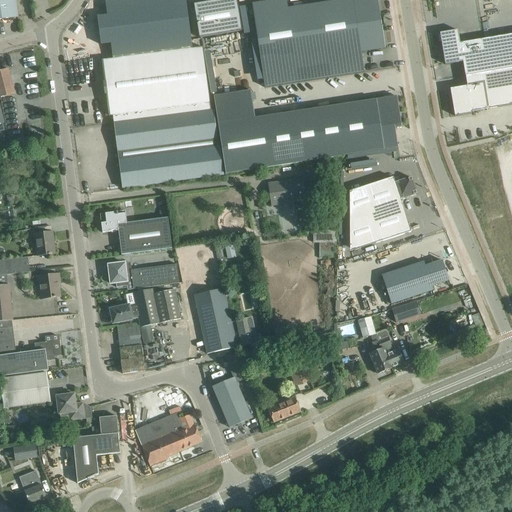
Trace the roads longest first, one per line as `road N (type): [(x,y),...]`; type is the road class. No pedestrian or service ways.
road 1 (unclassified): [(53,31),(93,361),(119,386),(170,376),(191,382),(240,492)]
road 2 (unclassified): [(511,344),(437,167),(405,0)]
road 3 (tertiary): [(511,359),(240,492)]
